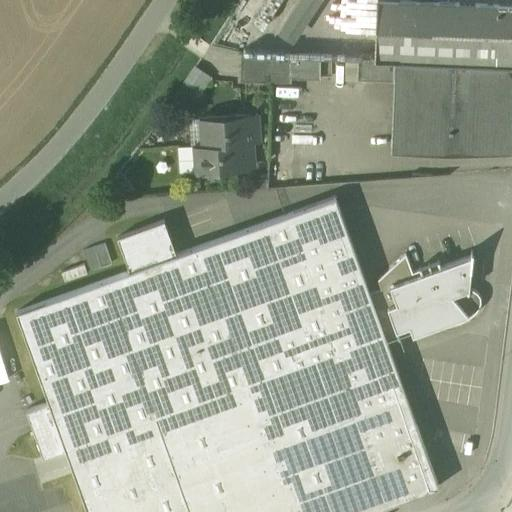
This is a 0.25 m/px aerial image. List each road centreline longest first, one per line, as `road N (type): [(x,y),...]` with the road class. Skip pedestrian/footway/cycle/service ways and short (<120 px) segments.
road 1 (unclassified): [(0,201),(83,117),(165,0)]
road 2 (residential): [(511,394),(499,478),(466,511)]
